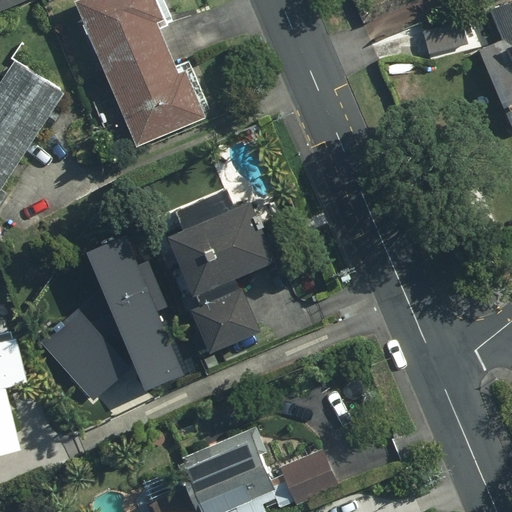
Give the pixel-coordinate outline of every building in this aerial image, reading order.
[(0,0),(0,10),(23,0),(0,0)] [(162,18),(154,0),(72,0),(135,145),(204,115),(184,69),(177,72),(155,21),(162,18)] [(502,39),(478,49),(511,127),(511,0),(489,10),(502,39)] [(0,187),(62,92),(13,60),(0,79),(0,187)] [(199,303),(191,306),(210,349),(258,328),(237,278),(277,261),(250,200),(169,235),(199,303)] [(126,238),(86,255),(101,289),(79,309),(108,343),(122,338),(143,389),(183,372),(126,238)] [(93,401),(130,368),(108,343),(79,309),(42,342),(93,401)] [(0,453),(21,449),(5,386),(26,381),(14,333),(0,336),(0,453)] [(151,501),(155,511),(245,511),(334,477),(322,448),(265,471),(258,452),(265,450),(254,425),(181,455),(190,476),(183,479),(186,487),(151,501)]
